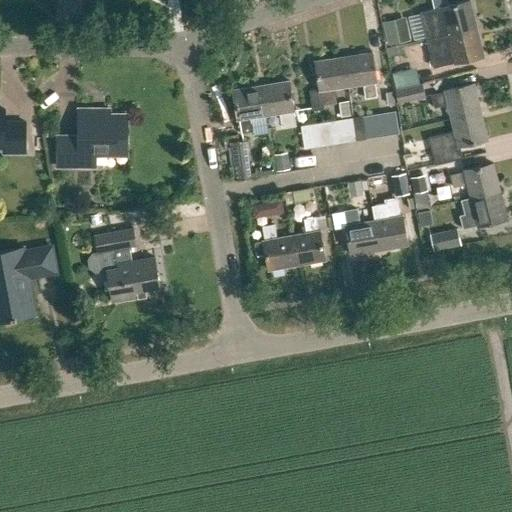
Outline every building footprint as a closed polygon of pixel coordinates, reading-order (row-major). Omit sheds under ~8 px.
[(419,12),(426,41),(476,29),(469,0),(440,7),(440,8),(419,12)] [(384,21),(390,44),(404,41),(402,34),(404,34),(400,18),(384,21)] [(426,41),(433,68),(453,63),(483,56),(476,29),(426,41)] [(385,50),(387,58),(404,54),(402,46),(385,50)] [(371,52),(343,57),(347,87),(362,84),(365,98),(376,96),(374,82),(376,82),(371,52)] [(309,91),(312,110),(318,109),(318,105),(335,103),(333,89),(347,87),(343,57),(314,61),(319,89),(309,91)] [(260,86),(265,115),(280,113),(282,127),(294,125),(292,111),(293,111),(289,81),(260,86)] [(396,89),(398,102),(425,96),(422,83),(396,89)] [(447,105),(451,119),(480,112),(473,83),(443,90),(444,92),(430,95),(433,108),(447,105)] [(238,120),(240,134),(252,132),(250,118),(265,115),(260,86),(232,90),(236,120),(238,120)] [(339,101),(341,116),(351,115),(348,100),(339,101)] [(4,122),(4,109),(0,109),(0,147),(3,147),(3,152),(25,153),(25,122),(4,122)] [(125,128),(125,115),(114,115),(114,109),(78,109),(78,136),(56,136),(56,166),(95,166),(95,152),(107,152),(107,149),(127,149),(127,128),(125,128)] [(395,111),(384,113),(387,136),(398,134),(395,111)] [(426,137),(433,164),(460,157),(458,147),(487,140),(480,112),(451,119),(453,130),(426,137)] [(384,113),(373,115),(376,137),(387,136),(384,113)] [(373,115),(362,116),(366,139),(376,137),(373,115)] [(362,116),(352,118),(355,141),(366,139),(362,116)] [(352,118),(341,120),(344,142),(355,141),(352,118)] [(341,120),(330,121),(334,144),(344,142),(341,120)] [(330,121),(320,123),(323,146),(334,144),(330,121)] [(323,146),(320,123),(308,125),(312,147),(323,146)] [(245,144),(231,146),(233,160),(247,158),(245,144)] [(271,153),(273,170),(287,168),(285,151),(271,153)] [(470,197),(499,190),(492,163),(463,170),(463,171),(450,175),(453,188),(466,184),(470,197)] [(406,172),(391,175),(395,196),(409,193),(406,172)] [(367,177),(368,188),(386,185),(384,174),(367,177)] [(426,176),(413,178),(415,193),(428,191),(426,176)] [(346,179),(347,194),(362,193),(361,178),(346,179)] [(290,187),(293,201),(308,199),(306,185),(290,187)] [(476,225),(477,226),(506,219),(499,190),(470,197),(461,199),(464,214),(460,215),(463,228),(476,225)] [(265,201),(267,214),(282,212),(280,198),(265,201)] [(373,221),(379,250),(407,245),(402,215),(400,216),(398,202),(386,204),(386,207),(373,210),(375,220),(373,221)] [(345,226),(350,255),(379,250),(373,221),(358,223),(356,209),(344,212),(347,225),(345,226)] [(291,236),(296,265),(325,260),(319,230),(317,231),(315,217),(303,219),(305,233),(291,236)] [(262,241),(268,270),(296,265),(291,236),(276,238),(273,224),(262,227),(264,240),(262,241)] [(107,270),(112,300),(161,292),(155,256),(132,260),(130,245),(136,244),(133,228),(94,234),(97,251),(93,252),(88,258),(90,267),(96,272),(107,270)] [(457,230),(428,237),(432,254),(461,247),(457,230)] [(50,240),(0,249),(0,321),(36,314),(28,276),(56,271),(50,240)]
